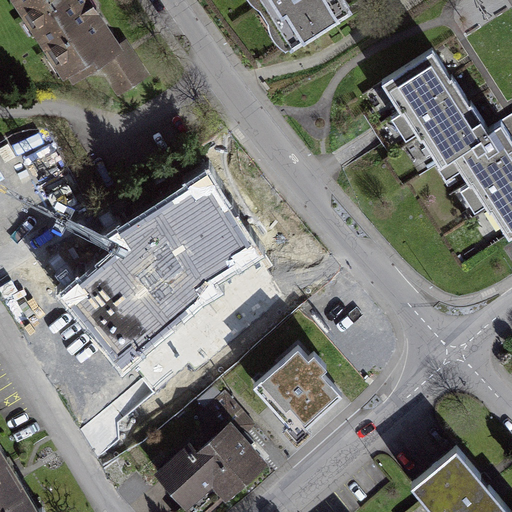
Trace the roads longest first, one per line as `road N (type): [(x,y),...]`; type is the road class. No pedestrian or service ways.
road 1 (residential): [(456,353),(312,197),(172,0)]
road 2 (residential): [(456,353),(280,511)]
road 3 (residential): [(115,511),(0,328)]
